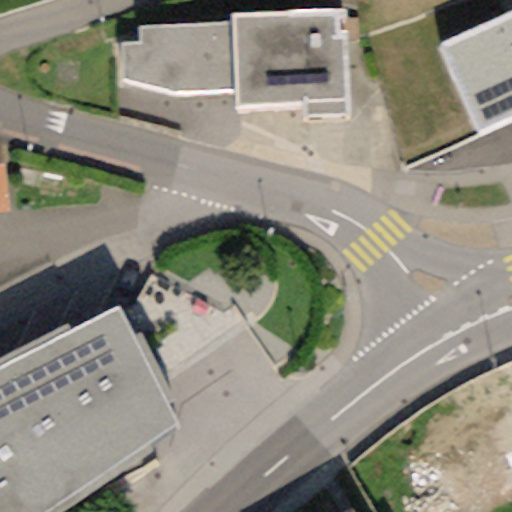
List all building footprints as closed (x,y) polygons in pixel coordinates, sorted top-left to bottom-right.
[(344,11),(233,14),(233,23),(235,93),(235,108),(305,106),(305,115),(347,114),(344,11)] [(511,13),(438,46),(478,136),(511,120),(511,13)] [(233,23),(138,29),(137,43),(120,45),(121,79),(173,95),(235,93),(233,23)] [(0,511),(45,511),(176,424),(118,305),(0,365),(0,511)] [(511,404),(405,459),(432,511),(506,511),(511,509),(511,404)]
